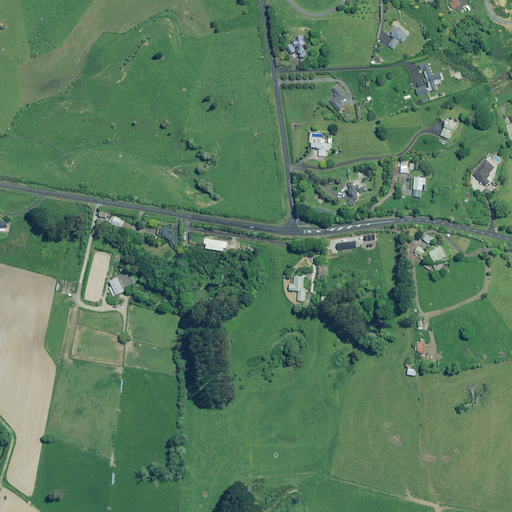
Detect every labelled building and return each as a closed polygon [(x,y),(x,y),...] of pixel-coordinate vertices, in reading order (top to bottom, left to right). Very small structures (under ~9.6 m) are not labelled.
[(461,4),(457,0),(454,0),(447,6),(452,11),(454,10),(461,4)] [(399,28),(395,26),(391,32),(393,33),(391,36),(394,38),(388,46),(394,49),(400,41),(403,43),(408,35),(403,31),(404,30),(400,27),(399,28)] [(298,46),(302,58),(307,56),(303,45),(306,44),(303,36),(299,37),(300,39),(297,40),(297,41),(294,42),(295,46),(294,46),(293,44),(287,47),(291,54),(297,50),(295,48),(296,47),(298,46)] [(432,75),(428,62),(419,65),(421,70),(423,69),(426,78),(424,79),(425,83),(428,82),(429,88),(427,88),(428,92),(432,91),(437,90),(436,85),(440,84),(439,80),(442,79),(440,73),(432,75)] [(347,96),(338,85),(332,90),(335,94),(333,95),(335,97),(330,101),(338,112),(344,107),(341,104),(342,103),(341,101),(347,96)] [(428,93),(425,86),(415,89),(418,96),(428,93)] [(454,130),(457,123),(456,123),(447,119),(444,127),(441,135),(449,139),(452,131),(453,129),(454,130)] [(322,139),(322,138),(312,137),(312,140),(310,139),(310,143),(313,143),(313,147),(317,148),(317,149),(319,150),(319,156),(325,156),(326,150),(329,151),(329,149),(331,149),(331,143),(326,143),(325,143),(325,139),(322,139)] [(495,168),(486,159),(472,175),(486,186),(490,182),(487,179),(491,175),(489,174),(495,168)] [(426,178),(414,177),(413,197),(421,197),(421,190),(422,190),(423,185),(425,185),(426,178)] [(362,186),(361,184),(354,185),(354,183),(355,183),(355,181),(350,182),(350,183),(349,183),(348,184),(348,185),(349,186),(351,186),(351,189),(350,189),(351,193),(352,193),(352,194),(347,202),(352,206),(358,199),(359,199),(358,192),(361,191),(361,193),(364,193),(363,191),(367,191),(366,187),(364,187),(364,186),(362,186)] [(126,220),(115,216),(112,224),(123,228),(126,220)] [(3,231),(7,231),(8,229),(8,222),(5,222),(6,221),(0,220),(0,228),(3,229),(3,231)] [(176,249),(177,249),(180,244),(179,240),(176,234),(169,228),(169,227),(165,226),(164,229),(162,229),(161,235),(164,235),(170,240),(169,242),(171,246),(174,245),(176,249)] [(433,240),(427,234),(423,238),(429,244),(433,240)] [(228,242),(206,239),(205,244),(207,244),(207,249),(224,251),(225,248),(227,248),(228,242)] [(446,256),(440,246),(429,253),(434,262),(438,259),(439,261),(446,256)] [(424,251),(417,247),(415,252),(416,253),(415,255),(417,256),(418,254),(422,256),(424,251)] [(134,283),(126,266),(119,270),(121,272),(124,271),(126,275),(116,279),(121,289),(134,283)] [(305,277),(295,276),(294,284),(291,284),(290,291),(299,291),(298,300),(305,301),(306,289),(304,289),(305,277)] [(424,353),(423,342),(417,342),(417,347),(415,347),(415,351),(418,350),(418,353),(424,353)]
